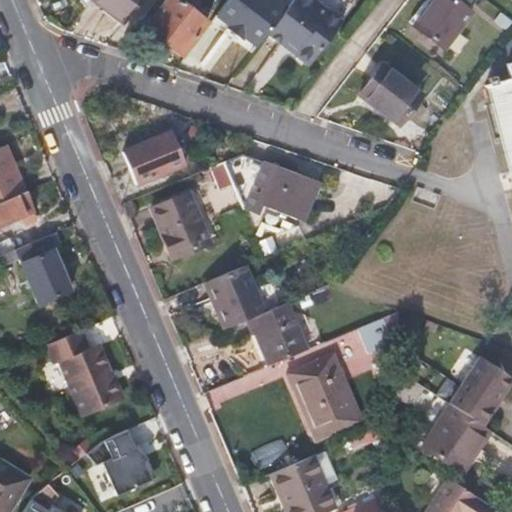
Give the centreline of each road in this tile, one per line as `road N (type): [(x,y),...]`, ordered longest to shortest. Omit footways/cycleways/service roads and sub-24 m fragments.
road 1 (residential): [(32,45),(225,511)]
road 2 (residential): [(32,45),(394,171)]
